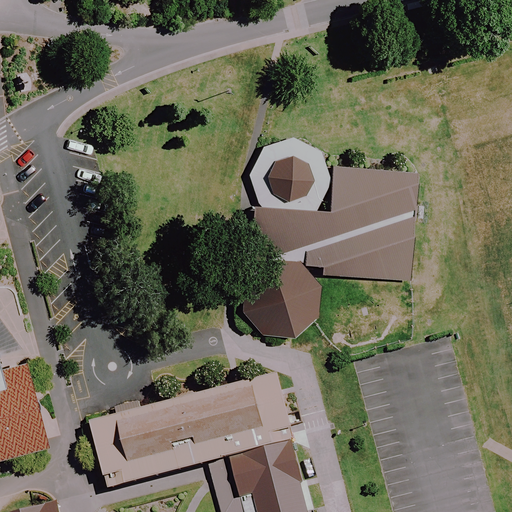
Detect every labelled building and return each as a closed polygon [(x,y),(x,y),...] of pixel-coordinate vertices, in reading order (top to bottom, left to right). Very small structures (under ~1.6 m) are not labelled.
[(297,128),(299,125),(297,94),(280,95),(283,129),(297,128)] [(252,176),(265,200),(263,255),(254,268),(243,282),(249,324),(314,337),(334,289),(304,264),(311,218),(322,204),(337,171),(335,160),(326,144),(312,130),(290,131),(266,140),(252,176)] [(0,379),(32,370),(24,348),(0,314),(0,379)] [(0,475),(58,459),(32,370),(0,379),(0,475)] [(287,372),(102,418),(119,486),(214,463),(225,511),(244,511),(249,511),(314,511),(296,438),(302,436),(287,372)] [(65,511),(62,498),(11,511),(65,511)]
